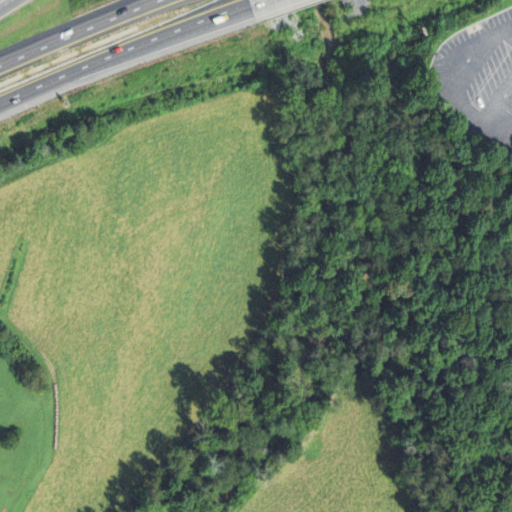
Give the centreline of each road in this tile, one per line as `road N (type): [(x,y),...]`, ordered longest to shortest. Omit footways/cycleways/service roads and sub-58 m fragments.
road 1 (motorway): [(0,104),(248,4)]
road 2 (motorway): [(162,0),(0,64)]
